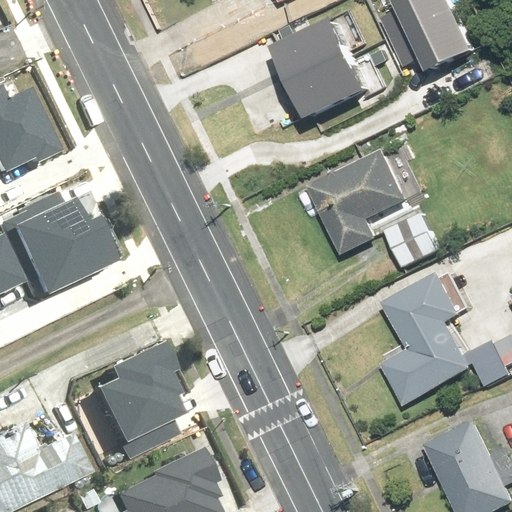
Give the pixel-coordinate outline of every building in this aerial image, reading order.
[(457,0),(407,0),(405,1),(439,72),(482,51),(457,0)] [(342,20),(286,46),(321,118),(376,91),(342,20)] [(50,152),(20,89),(0,98),(0,168),(23,158),(25,164),(50,152)] [(399,144),(316,184),(351,255),(394,234),(409,265),(449,246),(399,144)] [(53,182),(0,207),(0,236),(29,295),(108,257),(88,215),(73,222),(53,182)] [(0,294),(10,291),(0,266),(0,294)] [(388,363),(413,406),(487,365),(463,322),(481,312),(455,266),(395,300),(420,345),(388,363)] [(112,379),(95,388),(127,451),(175,427),(169,416),(176,412),(165,391),(172,388),(164,373),(171,370),(155,337),(103,362),(112,379)] [(511,471),(486,414),(430,439),(463,511),(507,511),(511,510),(511,471)] [(40,424),(0,443),(0,510),(88,470),(70,430),(48,440),(40,424)] [(128,505),(114,511),(216,511),(219,510),(213,498),(220,494),(212,478),(218,475),(201,443),(119,487),(128,505)]
